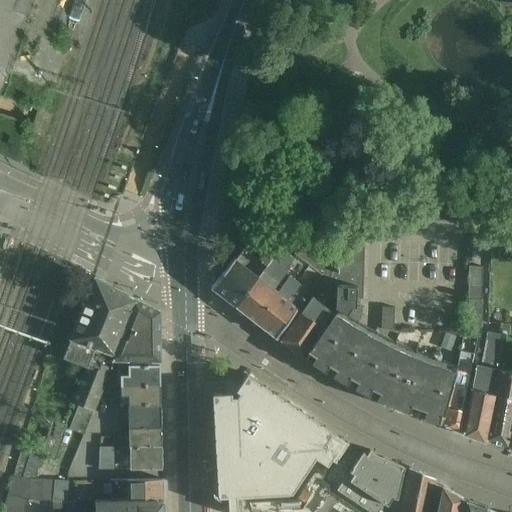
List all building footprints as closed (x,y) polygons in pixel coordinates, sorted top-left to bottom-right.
[(360,226),(360,219),(361,196),(355,196),(345,225),(360,226)] [(372,219),(373,197),(361,196),(360,219),(372,219)] [(385,219),(386,197),(373,197),(372,219),(385,219)] [(397,220),(398,197),(386,197),(385,219),(397,220)] [(409,220),(410,198),(398,197),(397,220),(409,220)] [(422,220),(423,198),(410,198),(409,220),(422,220)] [(434,221),(435,198),(423,198),(422,220),(434,221)] [(446,221),(447,199),(435,198),(434,221),(446,221)] [(459,221),(460,199),(447,199),(446,221),(459,221)] [(471,222),(472,199),(460,199),(459,221),(471,222)] [(492,223),(493,203),(493,200),(472,199),(471,222),(492,223)] [(363,300),(365,255),(365,241),(359,241),(360,226),(345,225),(335,254),(330,263),(326,291),(332,292),(331,298),(344,303),(342,311),(348,315),(353,307),(357,307),(357,298),(358,298),(358,300),(363,300)] [(328,312),(331,298),(332,292),(326,291),(330,263),(295,251),(292,258),(273,244),(267,252),(273,261),(237,307),(286,345),(304,358),(323,332),(330,313),(328,312)] [(273,261),(267,252),(253,269),(251,272),(235,260),(213,289),(237,307),(273,261)] [(499,373),(503,351),(506,336),(482,331),(483,300),(482,300),(482,286),(483,286),(483,267),(469,267),(467,334),(470,334),(468,353),(475,355),(464,414),(467,415),(464,432),(487,440),(499,373)] [(115,310),(122,292),(95,278),(69,345),(64,357),(87,366),(90,359),(110,308),(115,310)] [(115,356),(137,300),(122,292),(115,310),(110,308),(90,359),(87,366),(73,401),(80,403),(70,428),(85,433),(103,386),(111,367),(112,362),(115,356)] [(461,367),(457,365),(436,359),(416,351),(396,342),(376,332),(365,325),(348,315),(342,311),(344,303),(331,298),(328,312),(330,313),(323,332),(304,358),(317,367),(333,377),(334,378),(346,385),(347,385),(372,397),(372,396),(376,398),(375,399),(379,401),(391,406),(404,412),(412,414),(412,413),(416,415),(415,416),(446,425),(449,412),(446,411),(461,367)] [(160,361),(160,337),(160,312),(137,300),(115,356),(112,362),(160,361)] [(394,330),(395,309),(395,308),(383,308),(382,330),(394,330)] [(470,334),(467,334),(464,333),(457,365),(461,367),(446,411),(449,412),(446,425),(445,426),(464,432),(467,415),(464,414),(475,355),(468,353),(470,334)] [(162,404),(160,365),(120,365),(122,406),(129,406),(162,404)] [(116,367),(111,367),(103,386),(116,386),(116,367)] [(509,448),(511,425),(511,376),(499,373),(487,440),(509,448)] [(225,394),(213,395),(218,477),(218,486),(218,490),(228,490),(229,511),(243,511),(248,510),(248,511),(314,511),(342,472),(330,464),(332,460),(336,463),(343,453),(345,454),(346,452),(322,436),(328,428),(248,375),(241,385),(235,381),(225,387),(225,394)] [(162,429),(162,404),(129,406),(129,429),(162,429)] [(67,426),(65,426),(53,422),(43,451),(24,445),(14,478),(36,478),(44,456),(55,459),(67,426)] [(162,447),(162,429),(129,429),(129,447),(162,447)] [(114,470),(114,447),(99,448),(99,470),(114,470)] [(163,470),(162,447),(129,447),(130,470),(163,470)] [(404,466),(383,458),(380,456),(377,455),(373,453),(371,451),(362,463),(356,459),(355,461),(357,462),(337,491),(369,511),(398,511),(408,469),(403,467),(404,466)] [(427,511),(435,481),(436,479),(409,469),(398,511),(427,511)] [(31,479),(14,478),(5,505),(26,511),(29,500),(31,479)] [(41,501),(43,480),(31,479),(29,500),(41,501)] [(53,502),(54,500),(55,481),(43,480),(41,501),(53,502)] [(164,500),(163,480),(111,480),(111,501),(164,500)] [(69,482),(55,481),(54,500),(68,501),(69,482)] [(461,511),(465,498),(444,487),(437,511),(461,511)] [(163,511),(164,500),(111,501),(94,501),(94,511),(163,511)] [(65,510),(64,502),(53,502),(54,510),(65,510)] [(75,510),(75,502),(64,502),(65,510),(75,510)] [(467,502),(464,511),(487,511),(488,509),(467,502)]
